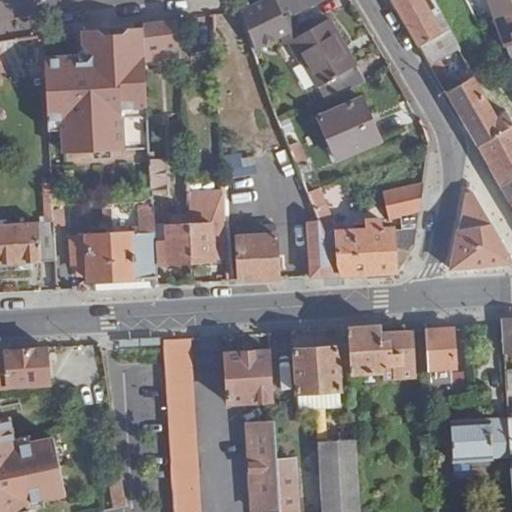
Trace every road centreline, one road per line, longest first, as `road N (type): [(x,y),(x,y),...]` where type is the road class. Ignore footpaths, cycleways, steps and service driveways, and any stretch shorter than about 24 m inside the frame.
road 1 (secondary): [(0,324),(423,297)]
road 2 (residential): [(368,0),(442,130),(452,163),(423,297)]
road 3 (unknown): [(213,511),(201,387),(182,313)]
